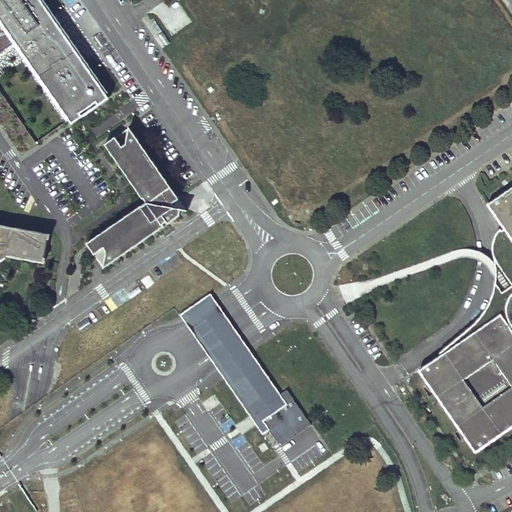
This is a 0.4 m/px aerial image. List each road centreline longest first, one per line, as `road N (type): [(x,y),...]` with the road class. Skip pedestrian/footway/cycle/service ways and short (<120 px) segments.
road 1 (unclassified): [(0,361),(234,200)]
road 2 (unclassified): [(461,511),(451,483),(315,293)]
road 3 (unclassified): [(301,303),(407,450),(427,511)]
road 4 (unclassified): [(234,200),(95,0)]
road 5 (unclassified): [(511,133),(339,250),(315,255)]
road 6 (unclassified): [(148,375),(0,477)]
